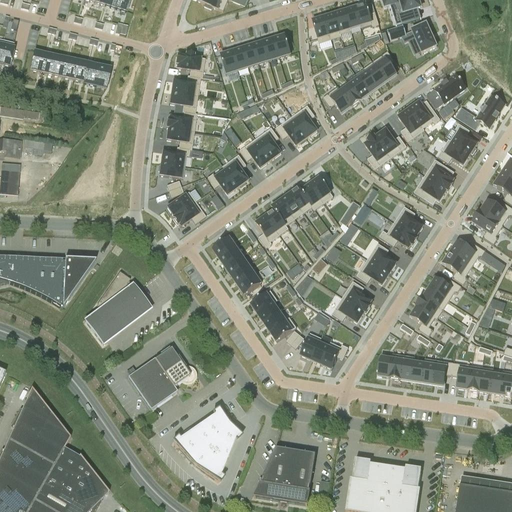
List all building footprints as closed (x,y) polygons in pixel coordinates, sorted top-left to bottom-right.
[(106,0),(104,8),(115,11),(118,0),(106,0)] [(118,0),(115,11),(126,14),(130,0),(118,0)] [(199,0),(198,4),(205,7),(204,9),(211,12),(212,9),(223,14),(228,2),(230,3),(231,0),(199,0)] [(381,0),(384,9),(395,6),(401,27),(413,23),(410,13),(420,10),(418,3),(419,2),(418,1),(417,1),(416,0),(381,0)] [(366,7),(354,10),(360,28),(359,28),(360,31),(372,27),(372,30),(379,28),(375,15),(369,17),(366,7)] [(191,8),(187,20),(203,26),(207,14),(191,8)] [(354,10),(344,13),(350,32),(350,31),(359,28),(360,28),(354,10)] [(344,13),(334,16),(340,37),(351,34),(350,31),(350,32),(344,13)] [(334,16),(323,20),(330,42),(341,39),(340,37),(334,16)] [(323,20),(312,23),(318,41),(318,43),(318,44),(319,46),(330,42),(323,20)] [(403,28),(387,33),(390,43),(402,39),(404,46),(415,41),(421,55),(422,56),(423,55),(422,55),(435,50),(436,49),(436,48),(436,49),(426,27),(426,26),(425,27),(412,32),(411,33),(412,34),(406,37),(403,28)] [(284,38),(273,41),(279,61),(290,57),(284,38)] [(273,41),(263,44),(269,64),(279,61),(273,41)] [(3,43),(0,56),(0,66),(9,69),(14,50),(13,50),(14,45),(3,43)] [(263,44),(252,48),(258,67),(269,64),(263,44)] [(252,48),(242,51),(248,70),(258,67),(252,48)] [(242,51),(232,54),(238,73),(248,70),(242,51)] [(34,54),(30,73),(42,76),(46,57),(34,54)] [(232,54),(220,57),(226,77),(238,73),(232,54)] [(387,54),(372,65),(386,84),(396,77),(390,69),(395,65),(387,54)] [(46,57),(42,76),(52,78),(56,59),(46,57)] [(176,59),(175,67),(177,67),(176,72),(190,74),(189,79),(189,80),(200,81),(200,82),(201,82),(202,81),(202,78),(204,61),(193,60),(193,58),(185,57),(185,58),(178,57),(178,59),(176,59)] [(56,59),(52,78),(63,80),(67,62),(56,59)] [(67,62),(63,80),(73,83),(77,64),(67,62)] [(77,64),(73,83),(83,85),(84,85),(88,66),(77,64)] [(372,65),(363,72),(366,75),(378,91),(386,84),(372,65)] [(83,85),(83,86),(94,88),(98,69),(88,66),(84,85),(83,85)] [(98,69),(94,88),(106,91),(110,71),(98,69)] [(366,75),(358,81),(369,97),(378,91),(366,75)] [(439,99),(432,104),(437,111),(465,91),(455,77),(434,92),(439,99)] [(173,83),(171,95),(197,99),(200,82),(200,81),(189,80),(189,79),(187,79),(186,85),(173,83)] [(349,87),(349,88),(360,103),(369,97),(358,81),(349,87)] [(339,92),(351,110),(361,103),(360,103),(349,88),(349,87),(348,85),(339,92)] [(338,90),(322,101),(330,111),(335,107),(342,116),(351,110),(339,92),(338,90)] [(171,95),(169,107),(183,109),(182,115),(183,115),(195,117),(197,99),(171,95)] [(462,112),(456,120),(475,133),(480,125),(489,131),(495,122),(496,123),(497,122),(495,121),(498,117),(499,118),(500,117),(498,117),(504,108),(491,99),(476,121),(462,112)] [(419,105),(408,112),(421,130),(431,122),(434,126),(440,122),(432,112),(427,116),(419,105)] [(260,113),(256,107),(249,111),(237,116),(241,122),(260,113)] [(0,108),(0,118),(22,122),(22,120),(41,123),(42,114),(0,108)] [(307,108),(291,120),(307,141),(317,133),(309,123),(314,119),(309,111),(307,108)] [(444,122),(454,115),(449,108),(439,115),(444,122)] [(408,112),(398,120),(406,131),(400,135),(408,145),(414,141),(411,137),(421,130),(408,112)] [(167,122),(166,131),(168,131),(194,135),(196,117),(195,117),(183,115),(183,121),(169,119),(169,123),(167,122)] [(291,120),(275,131),(283,142),(288,138),(296,149),(300,146),(301,147),(306,144),(305,142),(307,141),(291,120)] [(459,135),(452,146),(470,157),(471,156),(472,157),(476,151),(474,150),(477,146),(466,139),(469,134),(459,127),(455,132),(459,135)] [(241,144),(230,130),(225,134),(235,148),(241,144)] [(168,131),(166,143),(179,145),(179,150),(178,151),(189,152),(189,153),(191,153),(194,135),(168,131)] [(271,131),(255,142),(270,163),(281,156),(273,145),(278,141),(271,131)] [(376,140),(375,140),(388,157),(398,150),(401,154),(406,150),(399,139),(394,143),(386,132),(376,140)] [(369,144),(365,148),(371,156),(372,158),(367,162),(375,173),(380,169),(377,165),(388,157),(375,140),(376,140),(374,138),(368,143),(369,144)] [(0,153),(4,154),(4,160),(19,161),(21,143),(0,141),(0,153)] [(25,142),(24,150),(34,151),(34,157),(42,158),(43,155),(51,157),(52,146),(25,142)] [(255,142),(239,153),(247,164),(252,160),(260,171),(270,163),(255,142)] [(441,154),(437,159),(448,166),(452,161),(463,168),(470,157),(452,146),(445,156),(441,154)] [(162,154),(161,166),(184,170),(186,159),(188,159),(189,153),(189,152),(178,151),(179,150),(177,150),(176,156),(162,154)] [(238,158),(222,169),(224,171),(238,190),(239,189),(240,191),(246,187),(245,186),(249,183),(241,172),(246,168),(238,158)] [(435,171),(428,182),(446,194),(448,195),(452,188),(450,187),(453,183),(442,175),(446,170),(435,163),(431,169),(435,171)] [(159,167),(158,173),(159,174),(159,178),(182,182),(184,170),(161,166),(160,168),(159,167)] [(511,168),(508,166),(501,177),(511,184),(511,168)] [(212,176),(207,180),(214,191),(219,187),(227,198),(238,190),(224,171),(214,178),(212,176)] [(1,172),(0,181),(0,196),(17,198),(19,174),(1,172)] [(511,184),(501,177),(494,188),(507,197),(503,203),(511,208),(511,184)] [(319,180),(309,187),(320,203),(330,196),(327,192),(319,180)] [(417,190),(414,196),(424,203),(428,197),(439,205),(446,194),(428,182),(421,192),(417,190)] [(178,184),(166,188),(168,194),(181,189),(178,184)] [(309,187),(300,194),(309,206),(312,209),(320,203),(309,187)] [(181,189),(168,194),(171,200),(183,195),(181,189)] [(298,190),(289,197),(300,212),(309,206),(300,194),(298,190)] [(188,195),(167,210),(173,220),(195,205),(188,195)] [(289,197),(281,203),(292,219),(300,212),(289,197)] [(281,203),(272,209),(274,213),(283,225),(292,219),(281,203)] [(481,212),(480,214),(498,226),(505,216),(511,220),(511,219),(511,218),(511,211),(504,206),(500,212),(487,203),(485,206),(484,205),(480,212),(481,212)] [(173,220),(172,221),(177,227),(178,226),(180,229),(191,222),(195,227),(205,219),(195,205),(173,220)] [(405,218),(398,229),(416,240),(423,230),(412,222),(415,217),(404,210),(401,215),(405,218)] [(274,213),(265,219),(276,234),(285,228),(283,225),(274,213)] [(480,214),(472,225),(486,234),(482,240),(493,247),(497,241),(492,237),(499,227),(498,226),(480,214)] [(340,225),(346,229),(352,220),(346,216),(340,225)] [(265,219),(256,226),(264,237),(267,241),(276,234),(265,219)] [(351,227),(340,244),(347,249),(358,231),(351,227)] [(387,237),(383,242),(394,249),(397,244),(408,251),(411,247),(413,248),(417,241),(416,240),(398,229),(391,239),(387,237)] [(229,240),(212,252),(219,262),(236,250),(229,240)] [(457,244),(450,255),(468,267),(475,257),(481,261),(485,254),(474,247),(470,253),(457,244)] [(378,255),(371,266),(389,277),(396,266),(385,259),(388,254),(378,247),(374,252),(378,255)] [(236,250),(219,262),(225,270),(242,259),(236,250)] [(327,260),(334,265),(341,254),(334,250),(327,260)] [(485,254),(481,261),(495,270),(499,264),(496,262),(485,254)] [(450,255),(443,266),(456,275),(452,281),(463,288),(467,282),(467,281),(461,277),(468,267),(450,255)] [(64,314),(99,264),(62,262),(12,259),(0,258),(0,288),(10,286),(16,288),(22,291),(27,293),(35,296),(38,298),(44,301),(49,304),(54,307),(60,310),(64,314)] [(242,259),(225,270),(231,279),(248,268),(242,259)] [(360,274),(356,279),(367,286),(371,281),(382,288),(389,277),(371,266),(364,276),(360,274)] [(298,267),(287,275),(291,281),(302,273),(298,267)] [(248,268),(231,279),(238,288),(254,277),(248,268)] [(85,323),(103,347),(106,344),(150,311),(140,299),(141,298),(136,292),(132,288),(130,289),(126,286),(130,282),(119,275),(96,308),(101,311),(85,323)] [(254,277),(238,288),(244,298),(261,286),(254,277)] [(435,281),(429,291),(439,298),(445,302),(451,292),(457,296),(461,290),(451,283),(447,288),(435,281)] [(353,293),(346,304),(364,315),(364,316),(365,317),(370,310),(368,309),(371,304),(360,297),(364,292),(353,285),(349,290),(353,293)] [(470,288),(466,293),(472,297),(475,293),(470,288)] [(429,291),(423,300),(439,311),(445,302),(439,298),(429,291)] [(266,296),(251,307),(257,317),(273,306),(266,296)] [(422,300),(417,309),(433,320),(439,311),(423,300),(422,300)] [(335,312),(331,317),(342,324),(346,319),(357,326),(364,316),(364,315),(346,304),(339,314),(335,312)] [(273,306),(257,317),(264,326),(279,315),(273,306)] [(417,309),(411,319),(422,327),(418,332),(429,340),(433,334),(433,333),(427,329),(433,320),(417,309)] [(279,315),(264,326),(270,335),(285,324),(279,315)] [(285,324),(270,335),(277,344),(292,333),(285,324)] [(253,371),(262,364),(248,341),(246,342),(240,333),(231,339),(245,360),(246,360),(253,371)] [(295,334),(286,344),(291,348),(299,338),(295,334)] [(299,338),(291,348),(296,352),(304,342),(299,338)] [(308,341),(300,358),(311,363),(319,346),(308,341)] [(319,346),(311,363),(321,367),(329,350),(319,346)] [(329,350),(321,367),(332,372),(337,360),(343,362),(348,351),(342,348),(339,355),(329,350)] [(170,351),(155,362),(174,389),(180,385),(181,386),(182,386),(184,387),(185,387),(187,387),(188,387),(190,386),(191,386),(192,385),(193,384),(194,383),(194,382),(195,381),(195,380),(196,379),(196,378),(196,377),(196,376),(196,375),(195,374),(195,373),(194,371),(193,371),(193,370),(192,369),(190,369),(190,368),(188,368),(187,368),(185,368),(184,368),(183,368),(170,351)] [(378,365),(377,372),(378,373),(378,378),(389,380),(391,367),(392,361),(380,359),(380,365),(378,365)] [(174,389),(155,362),(154,361),(128,379),(150,412),(177,394),(174,389)] [(389,380),(389,381),(400,382),(401,376),(403,363),(392,361),(391,367),(389,380)] [(401,376),(400,382),(411,383),(414,365),(403,363),(401,376)] [(414,365),(411,383),(421,385),(423,372),(424,366),(414,365)] [(435,368),(432,387),(444,389),(446,378),(452,379),(454,366),(447,365),(446,370),(435,368)] [(423,372),(421,385),(432,387),(435,368),(424,366),(423,372)] [(454,366),(452,379),(458,380),(456,390),(468,392),(471,373),(460,372),(461,367),(454,366)] [(468,392),(468,393),(479,394),(481,375),(471,373),(468,392)] [(481,375),(479,394),(489,396),(492,377),(481,375)] [(492,377),(489,396),(500,397),(503,378),(492,377)] [(511,379),(503,378),(500,397),(506,398),(511,399),(511,397),(511,379)] [(70,440),(31,391),(26,402),(21,412),(20,411),(10,430),(13,431),(3,452),(2,451),(0,454),(0,511),(28,511),(64,450),(70,440)] [(240,436),(229,425),(220,412),(213,417),(214,417),(180,440),(179,440),(174,445),(194,468),(218,484),(222,478),(221,477),(235,442),(240,436)] [(107,496),(108,495),(79,458),(79,459),(64,450),(28,511),(96,511),(101,504),(100,503),(107,496)] [(310,488),(315,457),(275,450),(262,480),(263,480),(261,485),(260,485),(253,499),(289,505),(307,508),(310,493),(308,493),(309,487),(310,488)] [(345,511),(417,511),(420,492),(418,491),(421,471),(406,469),(405,472),(405,471),(405,472),(370,467),(371,464),(355,461),(352,481),(350,481),(345,511)] [(329,483),(321,482),(319,492),(328,493),(329,483)] [(511,511),(511,495),(460,488),(456,511),(511,511)]
